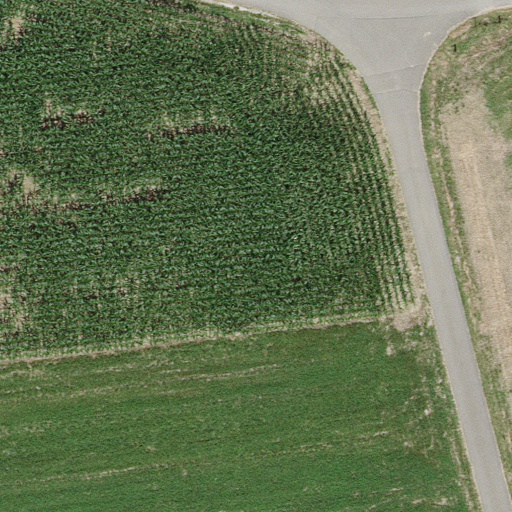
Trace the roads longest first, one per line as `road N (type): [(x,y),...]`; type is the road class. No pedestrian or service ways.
road 1 (track): [(370,35),(489,511)]
road 2 (track): [(370,35),(511,2)]
road 3 (track): [(233,0),(370,35)]
